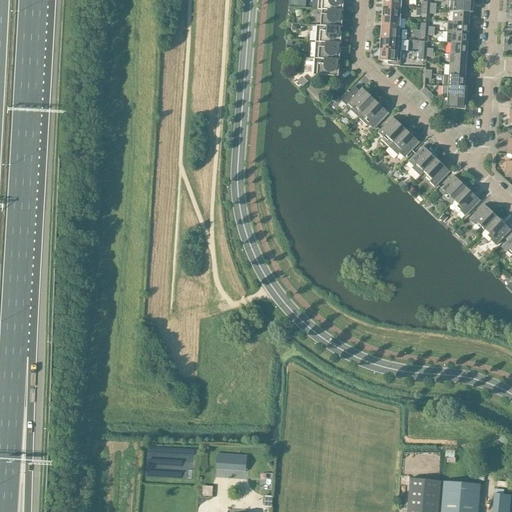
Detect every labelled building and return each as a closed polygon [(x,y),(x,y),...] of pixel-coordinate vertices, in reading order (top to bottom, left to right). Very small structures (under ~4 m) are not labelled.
[(318,0),(318,10),(343,11),(343,0),(318,0)] [(473,12),(473,2),(450,0),(449,11),(454,11),(473,13),(473,12)] [(403,19),(404,8),(384,7),(383,17),(403,19)] [(343,12),(343,11),(318,10),(322,10),(320,26),(342,28),(343,16),(341,16),(341,12),(343,12)] [(473,13),(454,11),(453,22),(469,23),(470,13),(473,13)] [(403,19),(383,17),(382,28),(402,29),(399,29),(399,19),(403,19)] [(469,33),(469,23),(453,22),(452,33),(471,34),(469,33)] [(342,28),(320,26),(316,26),(315,42),(341,44),(342,33),(339,32),(340,28),(342,28)] [(402,40),(402,29),(382,28),(382,39),(402,40)] [(470,45),(471,34),(452,33),(451,44),(470,45)] [(401,51),(402,40),(382,39),(381,50),(401,51)] [(341,44),(315,42),(314,59),(340,60),(340,49),(338,49),(339,44),(341,44)] [(470,56),(470,45),(451,44),(451,54),(470,56)] [(400,66),(401,51),(381,50),(380,61),(388,61),(388,63),(389,65),(393,65),(400,66)] [(469,66),(470,56),(451,54),(450,65),(469,66)] [(340,61),(340,60),(314,59),(313,75),(339,77),(339,65),(337,65),(337,61),(340,61)] [(469,67),(469,66),(450,65),(449,76),(466,77),(466,67),(469,67)] [(305,75),(297,84),(300,87),(308,79),(305,75)] [(465,87),(466,77),(449,76),(444,76),(443,86),(448,87),(468,88),(468,87),(465,87)] [(468,88),(448,87),(443,86),(442,97),(448,97),(467,99),(468,88)] [(359,118),(375,101),(362,88),(359,91),(355,87),(341,101),(346,106),(347,104),(352,108),(350,110),(359,118)] [(425,88),(421,93),(425,97),(430,92),(425,88)] [(425,97),(430,101),(434,96),(430,92),(425,97)] [(466,110),(467,99),(448,97),(447,109),(449,110),(450,111),(451,112),(453,113),(455,113),(455,109),(466,110)] [(375,101),(359,118),(367,126),(369,125),(374,129),(389,114),(375,101)] [(378,133),(383,138),(381,140),(389,147),(406,130),(392,117),(378,133)] [(404,158),(419,143),(406,130),(389,147),(398,156),(400,154),(404,158)] [(424,172),(436,159),(423,146),(408,162),(413,167),(411,168),(420,176),(424,172)] [(436,159),(424,172),(432,180),(430,182),(435,187),(450,172),(436,159)] [(453,175),(439,191),(443,195),(442,197),(451,205),(454,201),(467,188),(453,175)] [(467,188),(454,201),(462,209),(460,211),(466,217),(480,201),(467,188)] [(485,230),(497,217),(484,205),(469,220),(475,225),(477,223),(485,230)] [(497,217),(485,230),(493,238),(490,240),(496,246),(511,230),(497,217)] [(511,252),(511,235),(501,247),(507,253),(509,250),(511,252)] [(511,443),(503,436),(498,442),(510,451),(511,448),(511,443)] [(245,476),(245,473),(247,454),(231,452),(229,475),(245,476)] [(437,511),(440,481),(410,479),(407,511),(437,511)] [(477,511),(480,484),(444,482),(441,511),(477,511)] [(508,511),(510,495),(494,494),(492,511),(508,511)]
